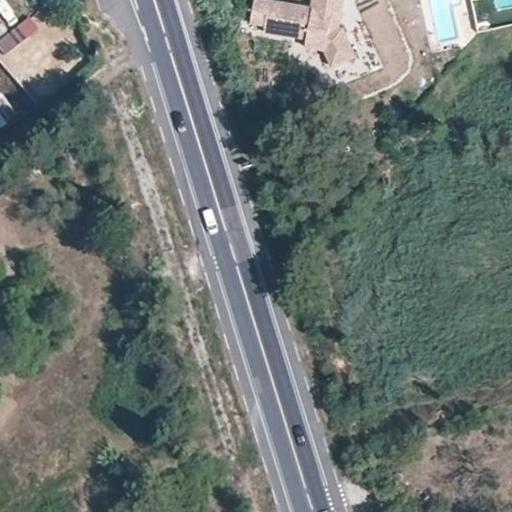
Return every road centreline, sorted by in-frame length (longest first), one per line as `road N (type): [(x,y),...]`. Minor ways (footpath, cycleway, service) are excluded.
road 1 (primary): [(142,19),(299,511)]
road 2 (track): [(142,19),(0,134)]
road 3 (track): [(271,416),(359,511)]
